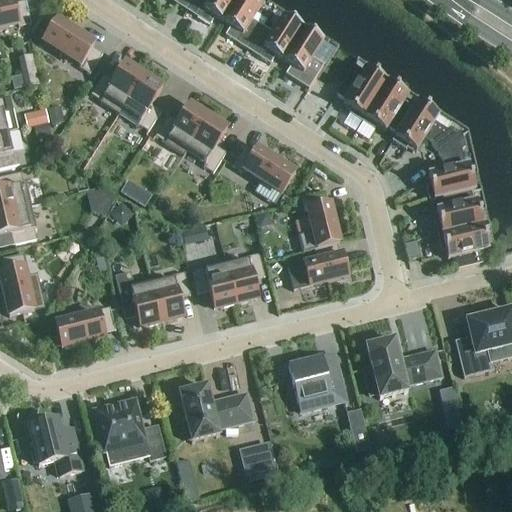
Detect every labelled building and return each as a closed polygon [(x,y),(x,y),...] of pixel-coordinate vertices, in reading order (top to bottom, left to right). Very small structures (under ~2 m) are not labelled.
[(163,0),(164,0),(186,15),(195,0),(163,0)] [(214,21),(222,26),(238,0),(195,0),(186,15),(209,29),(214,21)] [(224,39),(247,53),(262,30),(252,24),(262,7),(251,0),(238,0),(222,26),(229,31),(224,39)] [(30,28),(25,4),(13,7),(13,6),(0,9),(0,32),(7,31),(7,33),(30,28)] [(275,60),(282,65),(303,33),(283,20),(272,37),(262,30),(247,53),(269,68),(275,60)] [(42,45),(80,70),(79,72),(89,78),(102,58),(92,52),(94,48),(56,24),(42,45)] [(303,33),(282,65),(290,70),(285,78),(308,93),(323,69),(312,62),(323,46),(303,33)] [(38,87),(32,59),(18,62),(24,91),(38,87)] [(99,106),(118,119),(143,80),(124,68),(113,85),(103,78),(90,98),(100,105),(99,106)] [(348,117),(361,125),(386,87),(365,73),(363,76),(353,70),(335,98),(345,104),(342,108),(350,113),(348,117)] [(143,80),(118,119),(137,131),(138,129),(148,135),(161,115),(150,109),(162,92),(143,80)] [(387,131),(396,137),(414,109),(405,103),(407,100),(386,87),(361,125),(374,134),(376,130),(384,135),(387,131)] [(0,137),(7,136),(17,134),(9,100),(0,102),(0,137)] [(430,147),(437,156),(461,139),(450,132),(446,134),(434,126),(438,120),(416,106),(414,109),(396,137),(391,145),(405,154),(407,150),(415,155),(423,143),(430,147)] [(183,160),(186,155),(207,121),(188,109),(177,126),(167,119),(155,140),(165,146),(164,148),(183,160)] [(63,124),(60,110),(48,112),(51,127),(63,124)] [(33,130),(48,127),(49,126),(46,114),(29,118),(32,130),(33,130)] [(186,155),(205,167),(202,170),(213,177),(225,157),(215,150),(226,133),(207,121),(186,155)] [(48,127),(33,130),(36,143),(51,140),(48,127)] [(7,136),(0,137),(0,173),(18,169),(16,157),(12,158),(7,136)] [(438,203),(470,195),(474,195),(468,170),(464,170),(460,154),(464,152),(461,139),(437,156),(443,166),(445,175),(427,179),(429,188),(425,189),(429,205),(438,203)] [(244,150),(231,170),(241,176),(243,174),(260,185),(254,196),(273,208),(280,198),(281,198),(294,177),(256,153),(254,156),(244,150)] [(0,216),(30,210),(25,188),(23,188),(20,177),(0,181),(0,216)] [(144,211),(151,200),(137,191),(130,203),(144,211)] [(104,221),(116,202),(102,194),(86,198),(91,216),(92,216),(104,221)] [(433,225),(437,240),(482,230),(476,205),(472,206),(470,195),(438,203),(440,214),(435,215),(438,224),(433,225)] [(325,197),(301,203),(304,215),(304,214),(307,214),(312,235),(298,239),(303,256),(313,254),(317,253),(336,248),(338,247),(329,208),(327,209),(325,197)] [(30,210),(0,216),(0,239),(10,237),(12,249),(36,244),(33,232),(35,231),(30,210)] [(269,225),(267,217),(256,220),(259,231),(266,229),(269,225)] [(482,230),(437,240),(440,255),(445,254),(447,263),(451,262),(454,273),(478,268),(476,257),(488,254),(482,230)] [(90,248),(97,236),(96,234),(83,237),(90,248)] [(190,235),(182,237),(185,249),(193,247),(190,235)] [(339,260),(336,248),(313,254),(316,265),(287,272),(293,295),(347,281),(341,259),(339,260)] [(248,264),(226,270),(236,309),(257,304),(253,284),(264,281),(258,258),(247,261),(248,264)] [(0,266),(2,276),(0,276),(0,282),(9,321),(34,315),(44,312),(36,278),(25,281),(23,271),(26,271),(23,259),(0,264),(0,266)] [(236,309),(226,270),(204,275),(203,272),(192,275),(197,298),(209,295),(214,314),(236,309)] [(151,289),(152,288),(150,283),(133,287),(130,277),(114,281),(123,317),(135,314),(140,333),(161,328),(151,289)] [(173,283),(152,288),(151,289),(161,328),(183,322),(178,303),(190,300),(184,277),(172,280),(173,283)] [(54,328),(61,352),(104,342),(104,338),(115,335),(109,312),(97,315),(98,317),(54,328)] [(470,341),(454,345),(463,382),(493,375),(491,367),(511,361),(511,321),(510,315),(466,326),(470,341)] [(371,372),(363,374),(369,400),(377,398),(379,403),(407,396),(405,391),(441,382),(434,356),(405,363),(406,367),(400,368),(394,344),(366,351),(371,372)] [(321,362),(288,371),(300,417),(345,405),(338,379),(326,382),(321,362)] [(206,391),(179,398),(190,442),(253,426),(246,399),(210,408),(206,391)] [(453,396),(440,400),(442,411),(455,408),(453,396)] [(93,415),(104,457),(145,447),(149,466),(165,462),(157,431),(142,435),(135,405),(93,415)] [(347,414),(358,454),(372,450),(361,410),(347,414)] [(33,453),(29,454),(33,468),(37,467),(38,471),(55,466),(59,481),(81,475),(71,434),(59,437),(56,425),(53,426),(52,422),(39,425),(40,429),(28,432),(33,453)] [(241,449),(246,478),(277,473),(272,444),(241,449)] [(3,487),(8,511),(20,511),(22,511),(16,484),(3,487)] [(95,511),(92,498),(67,505),(68,511),(95,511)]
